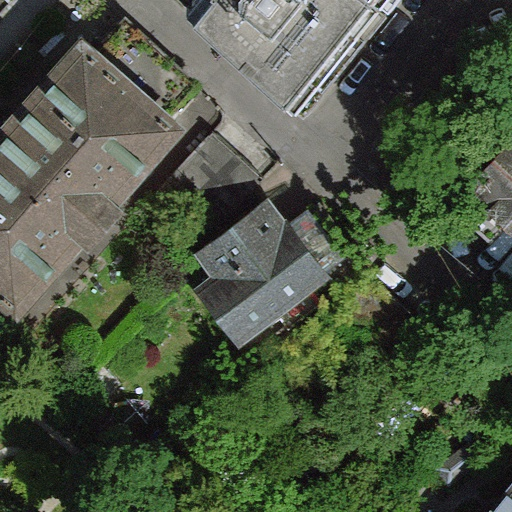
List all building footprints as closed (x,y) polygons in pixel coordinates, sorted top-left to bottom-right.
[(194,0),(188,8),(295,105),(380,0),(194,0)] [(90,28),(0,127),(0,291),(25,315),(201,120),(184,106),(205,83),(133,19),(109,45),(90,28)] [(210,237),(271,175),(219,129),(161,192),(210,237)] [(511,151),(463,207),(495,239),(511,220),(511,151)] [(277,191),(204,247),(229,279),(211,293),(247,340),(357,255),(316,202),(297,216),(277,191)] [(444,342),(371,275),(336,313),(408,382),(444,342)] [(493,450),(483,436),(440,468),(451,482),(493,450)] [(511,511),(511,479),(485,511),(511,511)]
